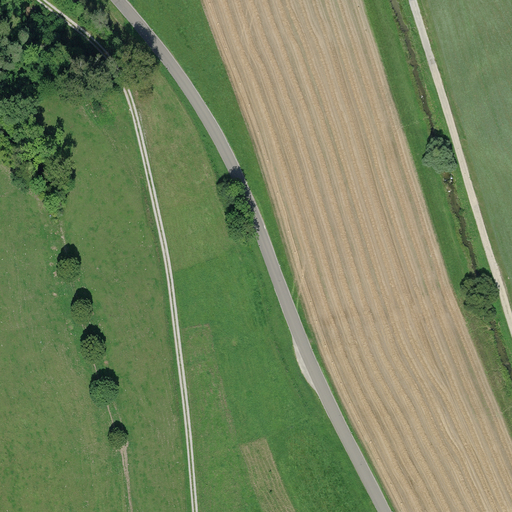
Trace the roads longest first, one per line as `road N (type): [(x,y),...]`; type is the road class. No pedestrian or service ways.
road 1 (unclassified): [(119,0),(236,168),(318,382),(386,511)]
road 2 (track): [(194,511),(172,299),(139,127),(111,61),(43,0)]
road 3 (track): [(511,317),(413,0)]
